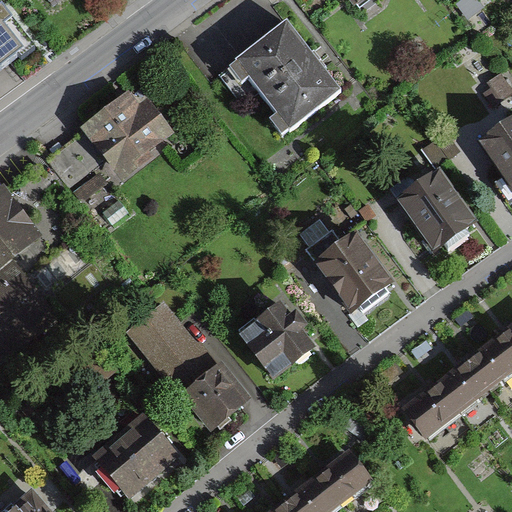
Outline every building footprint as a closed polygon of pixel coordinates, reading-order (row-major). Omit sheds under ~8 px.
[(48,0),(55,9),(67,0),(48,0)] [(347,0),(354,9),(366,0),(347,0)] [(0,72),(23,54),(4,29),(12,23),(1,10),(0,11),(0,72)] [(291,135),(342,95),(287,25),(235,66),(291,135)] [(480,84),(495,108),(511,96),(511,88),(501,71),(480,84)] [(85,134),(122,180),(175,136),(137,91),(85,134)] [(511,115),(475,139),(511,197),(511,115)] [(395,199),(429,249),(472,220),(438,170),(395,199)] [(81,204),(109,195),(104,180),(76,190),(81,204)] [(44,237),(6,191),(0,195),(0,367),(59,322),(13,262),(44,237)] [(313,267),(351,318),(395,286),(357,235),(313,267)] [(213,436),(250,404),(164,304),(127,337),(213,436)] [(239,340),(273,384),(315,352),(303,336),(309,332),(296,315),(291,320),(281,307),(268,317),(267,315),(255,324),(257,326),(239,340)] [(403,409),(431,444),(511,380),(511,323),(511,324),(479,349),(449,373),(423,394),(403,409)] [(129,504),(181,459),(146,419),(94,463),(129,504)] [(338,511),(378,482),(356,453),(331,472),(289,504),(278,511),(338,511)] [(12,511),(45,511),(32,496),(12,511)]
